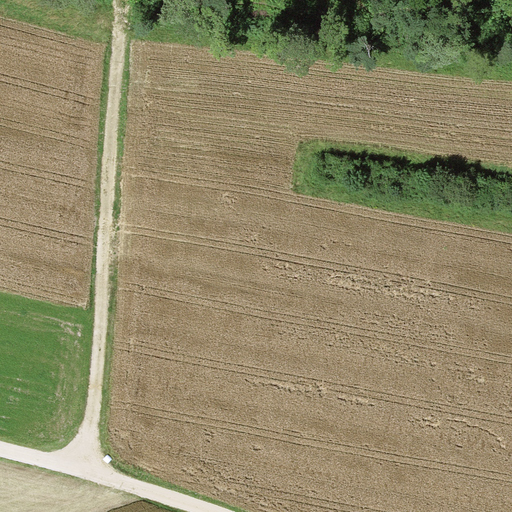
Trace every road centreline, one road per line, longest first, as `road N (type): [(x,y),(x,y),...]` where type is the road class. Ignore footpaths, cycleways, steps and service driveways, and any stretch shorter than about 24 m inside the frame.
road 1 (track): [(86,471),(121,11)]
road 2 (track): [(0,450),(205,511)]
